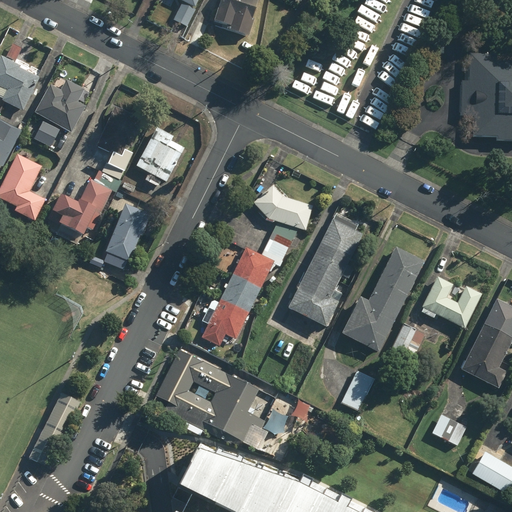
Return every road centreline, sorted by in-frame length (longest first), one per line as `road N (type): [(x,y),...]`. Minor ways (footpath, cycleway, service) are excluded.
road 1 (residential): [(66,479),(247,110)]
road 2 (residential): [(247,110),(511,244)]
road 3 (residential): [(27,0),(247,110)]
